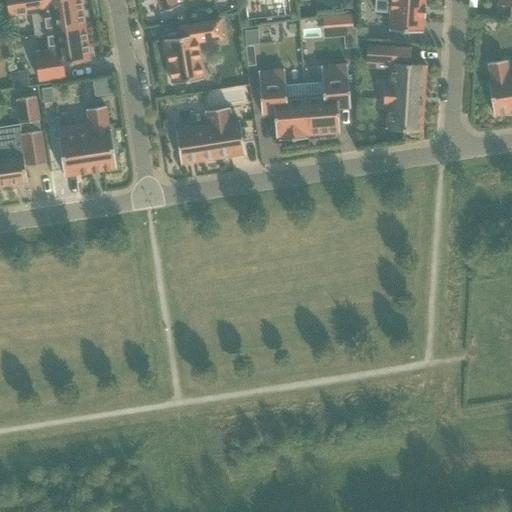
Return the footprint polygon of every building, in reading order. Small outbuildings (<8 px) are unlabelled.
[(31,13),(34,34),(34,35),(46,33),(84,27),(80,0),(6,0),(8,16),(31,13)] [(156,0),(161,12),(178,6),(175,0),(156,0)] [(270,0),(271,18),(291,17),(290,0),(270,0)] [(422,33),(423,18),(424,18),(425,7),(423,7),(423,0),(375,0),(375,11),(390,12),(389,30),(422,33)] [(353,14),(324,16),(325,37),(340,36),(340,29),(354,28),(353,14)] [(165,39),(172,84),(203,79),(197,42),(222,38),(219,20),(179,26),(181,37),(165,39)] [(359,25),(359,38),(369,38),(369,26),(359,25)] [(90,61),(84,27),(46,33),(49,49),(35,51),(36,57),(34,57),(38,81),(64,77),(62,65),(90,61)] [(386,129),(422,131),(426,65),(409,64),(410,48),(366,45),(365,63),(367,63),(367,56),(385,57),(385,64),(389,64),(388,84),(384,83),(382,108),(387,108),(386,129)] [(511,77),(509,78),(506,61),(488,63),(491,81),(488,82),(493,116),(511,112),(511,77)] [(302,84),(303,96),(304,96),(307,135),(339,133),(337,109),(350,108),(346,64),(319,67),(321,82),(302,84)] [(304,96),(303,96),(286,98),(283,69),(257,72),(261,115),(273,114),(276,138),(279,138),(279,141),(307,138),(307,135),(304,96)] [(10,73),(12,88),(28,86),(26,70),(10,73)] [(95,95),(111,93),(109,77),(93,79),(95,95)] [(45,163),(35,96),(16,99),(21,134),(0,137),(0,186),(27,182),(24,165),(26,164),(27,166),(45,163)] [(58,138),(64,177),(116,168),(110,130),(109,130),(105,106),(87,109),(90,133),(73,135),(72,126),(57,128),(59,138),(58,138)] [(244,154),(239,121),(231,122),(229,107),(205,111),(207,126),(175,131),(180,164),(244,154)]
